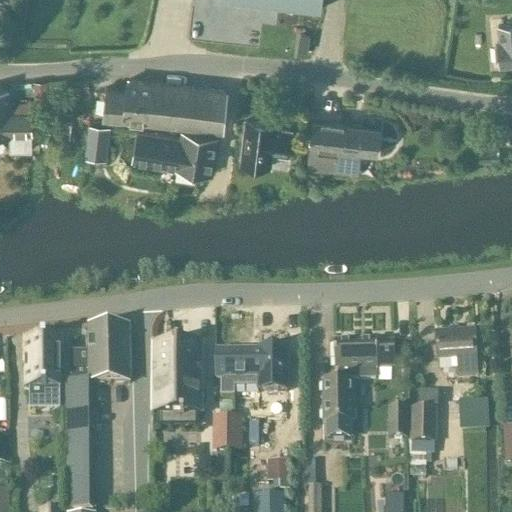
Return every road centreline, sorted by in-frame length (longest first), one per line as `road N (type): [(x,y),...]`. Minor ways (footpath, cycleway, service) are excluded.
road 1 (unclassified): [(0,73),(232,65),(511,104)]
road 2 (tertiary): [(139,300),(511,277)]
road 3 (unclassified): [(141,511),(139,300)]
road 4 (tertiary): [(0,315),(139,300)]
road 5 (unknown): [(317,292),(312,419)]
